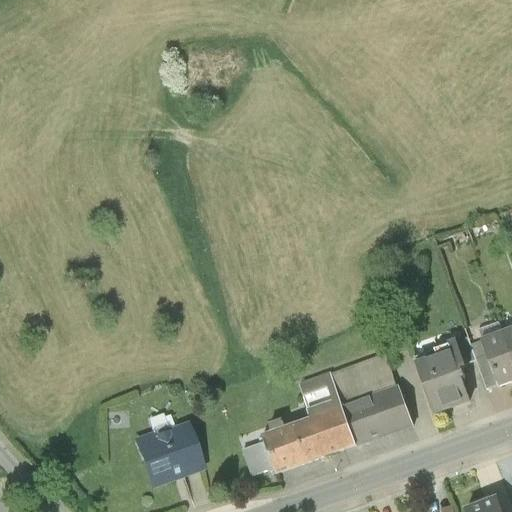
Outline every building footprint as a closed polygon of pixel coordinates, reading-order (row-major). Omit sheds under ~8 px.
[(464,235),(453,240),(456,248),(467,244),(464,235)] [(498,388),(511,383),(511,358),(504,335),(482,343),(487,357),(498,387),(498,388)] [(468,340),(458,344),(466,367),(477,363),(476,361),(468,340)] [(458,344),(414,359),(434,416),(470,403),(462,381),(465,380),(462,371),(467,369),(466,367),(458,344)] [(477,363),(487,391),(498,387),(487,357),(476,361),(477,363)] [(387,358),(332,378),(356,448),(414,428),(400,390),(398,390),(387,358)] [(311,422),(286,430),(299,468),(356,448),(332,378),(331,376),(300,388),(311,422)] [(154,437),(136,444),(143,461),(145,460),(155,487),(174,480),(173,478),(180,476),(181,477),(200,470),(196,460),(198,459),(193,445),(191,446),(185,429),(175,433),(169,418),(149,425),(154,437)] [(276,476),(299,468),(286,430),(283,422),(269,427),(272,435),(262,438),(265,444),(243,452),(252,478),(274,471),(276,476)] [(500,511),(497,502),(470,511),(500,511)]
